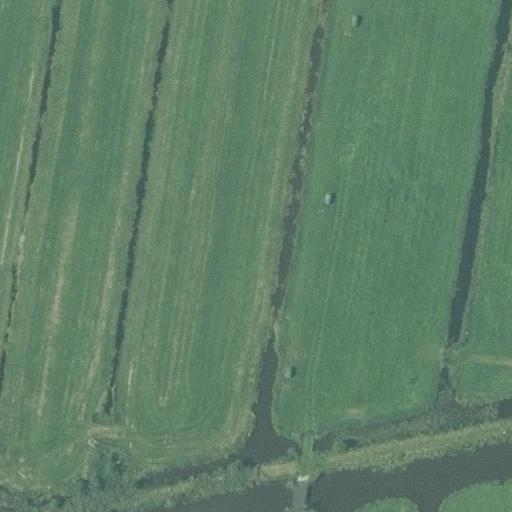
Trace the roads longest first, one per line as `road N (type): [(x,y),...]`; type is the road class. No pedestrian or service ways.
road 1 (track): [(392,0),(309,406),(297,511)]
road 2 (track): [(511,428),(262,475)]
road 3 (track): [(245,479),(81,511)]
